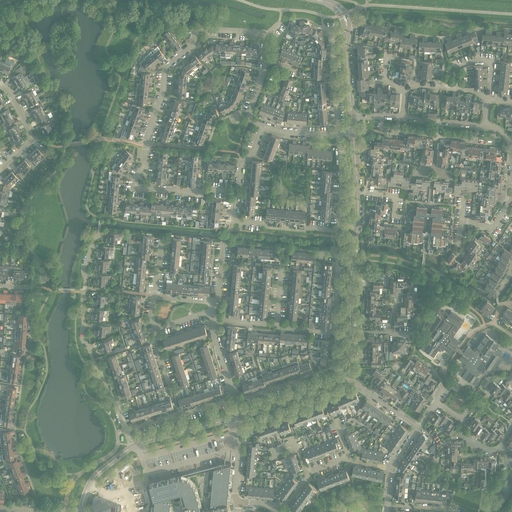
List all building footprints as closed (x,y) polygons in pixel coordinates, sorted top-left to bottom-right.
[(301,34),(301,35),(308,35),(311,29),(311,28),(307,28),(307,26),(304,26),(304,23),(302,23),(301,34)] [(365,34),(369,35),(371,24),(362,23),(359,36),(365,37),(365,34)] [(162,35),(165,39),(175,32),(173,30),(171,32),(169,29),(162,35)] [(311,29),(308,35),(313,40),(322,32),(320,31),(318,33),(316,30),(314,32),(311,29)] [(469,30),(473,42),(479,40),(475,32),(473,33),(471,29),(469,30)] [(465,36),(468,44),(473,42),(469,30),(466,31),(468,35),(465,36)] [(175,32),(165,39),(169,43),(176,37),(174,35),(176,33),(175,32)] [(313,40),(317,46),(318,46),(324,43),(323,42),(325,40),(321,36),(323,34),(322,32),(313,40)] [(459,34),(464,46),(468,44),(465,36),(463,37),(461,33),(459,34)] [(455,40),(459,48),(464,46),(459,34),(456,35),(458,39),(455,40)] [(176,37),(169,43),(172,47),(181,39),(180,38),(178,40),(176,37)] [(449,38),(454,50),(459,48),(455,40),(453,41),(451,37),(449,38)] [(445,44),(448,52),(454,50),(449,38),(446,39),(448,43),(445,44)] [(181,39),(172,47),(175,51),(182,45),(180,43),(182,41),(181,39)] [(211,46),(214,53),(221,54),(221,53),(222,42),(219,41),(219,44),(216,44),(216,46),(211,46)] [(317,46),(317,53),(329,53),(329,51),(326,51),(326,48),(324,48),(324,43),(318,46),(317,46)] [(157,46),(153,50),(154,51),(155,53),(162,62),(164,60),(162,58),(165,56),(159,49),(157,46)] [(201,49),(209,58),(214,53),(211,46),(208,49),(207,48),(204,50),(202,48),(201,49)] [(357,46),(358,56),(367,55),(366,49),(363,49),(363,46),(357,46)] [(204,62),(209,58),(201,49),(199,50),(201,53),(198,55),(204,62)] [(281,61),(283,62),(287,51),(282,49),(279,57),(282,58),(281,61)] [(153,50),(149,53),(151,56),(157,63),(159,61),(161,63),(162,62),(155,53),(154,51),(153,50)] [(287,51),(283,62),(285,63),(286,60),(289,61),(292,53),(287,51)] [(147,59),(156,70),(157,69),(154,65),(157,63),(151,56),(149,53),(145,57),(147,59)] [(192,60),(198,67),(202,64),(196,57),(194,54),(192,56),(194,58),(192,60)] [(297,54),(293,65),(295,66),(296,63),(299,64),(302,56),(297,54)] [(141,65),(140,68),(147,71),(151,68),(154,71),(156,70),(147,59),(143,63),(141,65)] [(186,61),(194,70),(198,67),(192,60),(189,62),(188,60),(186,61)] [(5,62),(1,72),(7,74),(9,68),(12,69),(14,63),(9,61),(8,64),(5,62)] [(182,72),(188,75),(194,70),(186,61),(185,63),(187,65),(184,67),(185,69),(182,72)] [(15,76),(12,78),(15,83),(24,77),(22,75),(25,73),(22,70),(20,67),(15,70),(16,72),(14,73),(15,76)] [(141,73),(140,78),(153,79),(153,77),(150,77),(150,73),(147,73),(147,71),(140,68),(138,70),(138,73),(141,73)] [(236,73),(239,74),(251,78),(251,76),(249,75),(250,72),(241,69),(239,68),(238,69),(236,73)] [(176,79),(176,81),(187,82),(188,75),(182,72),(181,76),(179,76),(179,79),(176,79)] [(401,78),(401,81),(407,82),(408,73),(399,72),(398,78),(401,78)] [(15,83),(19,88),(23,85),(24,88),(31,84),(35,81),(33,77),(29,79),(26,76),(24,77),(15,83)] [(282,79),(281,81),(292,85),(294,80),(285,77),(284,80),(282,79)] [(358,91),(359,91),(365,90),(369,90),(368,84),(366,85),(366,78),(357,79),(358,91)] [(238,79),(236,84),(247,88),(248,86),(245,85),(246,82),(238,79)] [(283,84),(282,87),(290,90),(293,91),(295,86),(292,85),(281,81),(280,83),(283,84)] [(23,95),(26,101),(35,96),(37,94),(33,87),(27,90),(29,92),(23,95)] [(234,88),(232,93),(244,97),(244,95),(242,94),(243,92),(234,88)] [(368,102),(374,102),(375,94),(365,93),(365,90),(359,91),(359,96),(362,96),(362,99),(368,99),(368,102)] [(279,94),(278,97),(287,100),(289,100),(291,96),(288,95),(277,91),(276,93),(279,94)] [(232,93),(230,100),(236,105),(237,101),(239,101),(240,98),(243,99),(244,97),(232,93)] [(391,94),(390,105),(394,105),(394,107),(399,108),(400,95),(391,94)] [(430,94),(429,104),(433,105),(433,107),(438,108),(439,95),(430,94)] [(443,101),(442,108),(447,109),(448,106),(452,107),(452,96),(443,95),(443,101)] [(34,103),(36,106),(41,103),(40,100),(38,101),(35,96),(26,101),(29,106),(34,103)] [(410,96),(409,102),(412,102),(412,105),(418,105),(419,97),(410,96)] [(172,102),(171,104),(182,108),(184,103),(175,100),(174,103),(172,102)] [(224,103),(228,111),(232,109),(237,106),(236,105),(230,100),(225,103),(224,103)] [(223,114),(228,111),(224,103),(225,103),(224,101),(222,102),(222,104),(219,105),(223,114)] [(474,102),(473,111),(479,112),(479,109),(483,109),(483,103),(480,103),(474,102)] [(31,111),(34,117),(43,112),(40,106),(43,105),(41,103),(36,106),(37,108),(31,111)] [(261,117),(262,117),(267,105),(262,103),(259,113),(262,114),(261,117)] [(130,110),(133,111),(144,115),(145,113),(142,112),(144,107),(140,106),(135,105),(132,104),(130,110)] [(173,107),(172,110),(180,113),(182,108),(171,104),(170,106),(173,107)] [(211,112),(208,114),(212,118),(219,115),(216,108),(217,108),(215,104),(213,105),(214,108),(210,109),(211,112)] [(267,105),(262,117),(264,118),(265,115),(268,116),(271,107),(267,105)] [(500,117),(506,118),(506,108),(500,107),(500,113),(497,113),(497,120),(500,120),(500,117)] [(276,108),(272,121),(273,121),(274,119),(277,120),(281,110),(276,108)] [(0,115),(2,120),(11,115),(8,110),(2,113),(1,110),(0,110),(0,115)] [(281,110),(277,120),(280,121),(279,123),(281,124),(282,121),(284,117),(285,112),(281,110)] [(43,119),(44,121),(50,118),(47,114),(45,115),(43,112),(34,117),(37,122),(43,119)] [(169,116),(168,119),(177,122),(179,118),(167,113),(167,115),(169,116)] [(203,117),(202,121),(201,122),(210,125),(212,118),(208,114),(207,114),(206,118),(203,117)] [(2,124),(4,129),(10,126),(8,123),(14,120),(11,115),(2,120),(4,123),(2,124)] [(127,120),(129,121),(141,125),(141,123),(139,122),(140,119),(131,116),(129,115),(127,120)] [(53,124),(50,118),(44,121),(46,125),(40,128),(43,133),(52,129),(50,125),(53,124)] [(164,123),(175,127),(177,122),(168,119),(167,122),(165,122),(164,123)] [(201,123),(199,127),(208,130),(210,125),(201,122),(202,121),(199,120),(199,122),(201,123)] [(166,126),(165,129),(173,132),(175,127),(164,123),(163,125),(166,126)] [(9,132),(11,136),(20,131),(17,125),(11,128),(10,126),(4,129),(6,133),(9,132)] [(126,130),(137,134),(138,132),(135,131),(136,129),(128,126),(126,130)] [(198,132),(206,135),(208,130),(199,127),(198,131),(198,132)] [(123,129),(122,134),(124,135),(133,138),(134,135),(137,136),(137,134),(131,132),(126,130),(123,129)] [(197,133),(196,137),(205,140),(206,135),(198,132),(198,131),(196,130),(196,131),(195,132),(197,133)] [(11,135),(11,136),(14,141),(13,141),(14,144),(15,144),(22,141),(20,138),(22,136),(20,131),(16,132),(11,135)] [(170,142),(172,137),(160,133),(160,135),(162,136),(161,139),(170,142)] [(267,139),(279,143),(281,138),(272,135),(271,138),(268,137),(267,139)] [(205,140),(196,137),(193,136),(192,140),(193,140),(192,142),(195,143),(195,142),(203,145),(205,140)] [(375,144),(374,149),(374,151),(379,152),(380,148),(383,148),(384,148),(385,143),(382,143),(383,138),(383,137),(380,136),(379,142),(377,142),(375,144)] [(415,136),(414,147),(419,148),(419,147),(420,147),(419,147),(419,142),(422,142),(422,139),(422,137),(418,137),(418,136),(417,136),(415,136)] [(383,148),(384,148),(384,149),(391,150),(392,144),(389,144),(390,139),(383,138),(382,143),(385,143),(384,148),(383,148)] [(392,144),(391,150),(394,150),(394,152),(398,153),(398,145),(396,144),(397,138),(395,138),(394,139),(390,139),(389,144),(392,144)] [(398,145),(398,153),(401,153),(401,151),(405,151),(405,145),(403,145),(403,140),(399,140),(399,139),(398,139),(397,138),(396,144),(398,145)] [(269,141),(268,144),(278,147),(279,143),(267,139),(267,140),(269,141)] [(420,147),(419,147),(423,147),(422,151),(423,151),(423,152),(428,152),(428,150),(429,145),(427,143),(427,139),(422,139),(422,142),(419,142),(419,147),(420,147)] [(458,140),(457,152),(458,154),(461,154),(461,151),(462,151),(462,146),(465,147),(465,142),(461,141),(460,140),(458,140)] [(443,147),(443,151),(443,154),(448,154),(448,150),(453,151),(453,145),(451,145),(446,145),(444,146),(443,147)] [(461,151),(461,154),(461,157),(466,157),(466,152),(469,152),(469,147),(465,147),(462,146),(462,151),(461,151)] [(487,154),(486,159),(491,159),(491,164),(496,164),(496,162),(496,157),(495,154),(495,148),(494,148),(494,147),(490,146),(490,149),(489,154),(487,154)] [(466,152),(466,157),(469,158),(469,160),(472,161),(472,160),(473,152),(476,153),(476,147),(474,147),(469,147),(469,152),(466,152)] [(472,160),(472,161),(476,161),(476,158),(479,159),(480,153),(482,153),(483,148),(479,148),(478,147),(476,147),(476,153),(473,152),(472,160)] [(33,152),(39,159),(41,161),(48,155),(41,148),(39,151),(37,148),(33,152)] [(266,150),(265,153),(274,156),(276,152),(264,148),(263,149),(266,150)] [(368,154),(368,155),(379,157),(380,152),(379,152),(374,151),(374,149),(370,148),(369,153),(368,154)] [(480,153),(479,159),(486,160),(486,159),(487,154),(489,154),(490,149),(483,148),(482,153),(480,153)] [(123,155),(133,162),(134,160),(132,158),(133,156),(126,151),(123,155)] [(437,156),(437,158),(447,159),(448,159),(449,154),(448,154),(443,154),(443,151),(439,151),(438,151),(438,155),(437,156)] [(32,160),(30,162),(36,168),(38,165),(37,165),(41,161),(39,159),(33,152),(29,156),(32,160)] [(261,157),(273,161),(274,156),(265,153),(264,156),(261,155),(261,157)] [(120,159),(127,164),(129,162),(131,164),(133,162),(123,155),(120,159)] [(368,158),(368,162),(367,165),(371,165),(371,163),(373,163),(373,160),(378,161),(378,163),(381,163),(381,161),(382,157),(379,157),(368,155),(368,157),(368,158)] [(420,164),(421,164),(426,165),(426,164),(431,164),(432,160),(433,159),(433,157),(422,156),(421,156),(421,161),(420,161),(420,164)] [(491,164),(490,171),(495,171),(495,169),(500,169),(501,162),(501,157),(496,157),(496,162),(496,164),(491,164)] [(115,162),(117,163),(127,170),(128,169),(126,167),(127,164),(120,159),(118,158),(115,162)] [(437,165),(438,165),(442,165),(441,167),(448,167),(448,163),(448,159),(447,159),(437,158),(436,160),(437,160),(437,165)] [(20,164),(26,171),(31,167),(33,170),(36,168),(30,162),(28,164),(25,160),(20,164)] [(373,163),(372,167),(383,168),(383,164),(381,163),(378,163),(378,161),(373,160),(373,163)] [(117,163),(112,171),(117,173),(119,171),(121,173),(123,170),(126,172),(127,170),(117,163)] [(20,171),(17,173),(22,179),(25,176),(23,174),(26,171),(20,164),(16,168),(20,171)] [(489,178),(494,178),(494,176),(499,176),(499,174),(500,169),(495,169),(495,171),(490,171),(489,178)] [(111,181),(122,182),(124,182),(125,180),(120,180),(120,176),(117,176),(117,173),(112,171),(112,172),(111,181)] [(8,176),(14,182),(16,185),(20,181),(22,179),(17,173),(15,175),(12,172),(8,176)] [(381,177),(382,174),(382,173),(377,172),(377,175),(372,174),(370,174),(370,177),(376,178),(376,180),(378,182),(379,182),(378,187),(386,188),(387,183),(386,183),(386,178),(381,177)] [(391,176),(391,181),(398,182),(399,172),(394,172),(394,177),(391,176)] [(399,172),(398,182),(402,183),(402,187),(409,188),(410,178),(403,177),(404,173),(399,172)] [(494,178),(493,183),(498,183),(499,181),(504,181),(505,179),(504,179),(504,174),(499,174),(499,176),(494,176),(494,178)] [(7,183),(3,187),(10,190),(12,188),(10,186),(14,182),(8,176),(4,180),(7,183)] [(423,179),(422,189),(427,190),(427,185),(430,185),(430,180),(426,180),(425,179),(423,179)] [(471,180),(470,190),(475,190),(477,190),(478,181),(471,180)] [(442,181),(440,191),(445,192),(444,197),(449,197),(450,192),(452,193),(452,188),(448,187),(448,182),(444,182),(443,181),(442,181)] [(493,183),(493,187),(493,189),(498,190),(498,188),(503,188),(503,184),(504,183),(504,181),(499,181),(498,183),(493,183)] [(454,193),(457,193),(461,194),(462,189),(462,184),(455,183),(454,193)] [(488,186),(487,193),(492,194),(492,196),(498,197),(498,195),(497,194),(498,190),(493,189),(493,187),(488,186)] [(0,191),(0,197),(5,198),(5,196),(8,196),(10,190),(3,187),(2,192),(0,191)] [(492,201),(491,203),(496,204),(497,199),(498,199),(498,197),(492,196),(492,194),(487,193),(485,193),(485,197),(487,198),(487,200),(492,201)] [(482,197),(481,204),(486,205),(486,207),(491,208),(491,203),(492,201),(487,200),(487,198),(485,197),(482,197)] [(376,205),(375,209),(376,209),(376,212),(380,213),(385,213),(386,208),(387,208),(387,205),(381,204),(381,205),(376,205)] [(481,204),(481,211),(486,212),(485,214),(489,214),(490,215),(491,208),(486,207),(486,205),(481,204)] [(424,206),(422,206),(420,205),(419,206),(417,206),(417,209),(415,209),(414,210),(409,209),(409,212),(426,214),(427,207),(425,207),(424,206)] [(431,214),(449,216),(449,214),(443,213),(444,212),(442,212),(442,209),(440,209),(440,208),(437,207),(435,207),(434,208),(432,208),(431,214)] [(369,214),(369,216),(380,217),(380,213),(376,212),(376,209),(375,209),(371,209),(370,213),(369,214)] [(481,211),(480,216),(476,215),(475,217),(475,220),(483,221),(485,219),(488,220),(488,219),(489,214),(485,214),(486,212),(481,211)] [(412,218),(414,218),(412,228),(411,228),(411,229),(405,228),(405,231),(422,233),(423,226),(424,216),(407,214),(406,216),(412,217),(412,218)] [(450,221),(450,218),(433,216),(432,225),(432,227),(431,234),(449,236),(449,233),(443,233),(444,232),(442,231),(443,221),(445,221),(445,220),(450,221)] [(207,228),(212,228),(211,229),(221,230),(222,225),(219,225),(219,221),(208,220),(207,228)] [(376,236),(381,236),(382,231),(383,231),(384,227),(381,226),(379,225),(379,221),(375,221),(374,223),(369,223),(368,223),(368,226),(374,227),(373,229),(373,230),(374,231),(375,231),(376,231),(376,236)] [(382,231),(381,236),(381,237),(385,238),(389,238),(391,226),(389,226),(388,227),(384,227),(383,231),(382,231)] [(391,226),(389,238),(394,239),(397,239),(398,233),(397,233),(398,228),(393,228),(393,227),(391,226)] [(122,237),(122,234),(111,233),(111,238),(107,238),(106,243),(117,244),(118,240),(120,240),(120,237),(122,237)] [(402,246),(403,247),(404,247),(405,242),(409,242),(409,243),(418,244),(418,243),(422,244),(421,249),(423,249),(424,248),(424,244),(424,243),(422,243),(422,242),(423,242),(424,235),(405,233),(404,240),(405,240),(405,241),(404,241),(403,241),(402,241),(402,246)] [(477,242),(481,244),(484,241),(488,244),(491,239),(484,234),(483,236),(481,235),(478,239),(479,239),(477,242)] [(428,242),(429,242),(433,243),(433,245),(442,246),(442,244),(448,244),(448,237),(429,235),(428,242)] [(470,242),(481,250),(484,246),(481,244),(477,242),(479,239),(478,239),(474,236),(470,242)] [(470,242),(466,249),(470,251),(472,249),(479,254),(481,250),(470,242)] [(114,251),(114,247),(103,246),(102,252),(98,251),(98,256),(109,257),(109,253),(111,254),(112,251),(114,251)] [(504,252),(502,255),(508,260),(510,257),(511,258),(511,256),(511,254),(502,247),(500,250),(504,252)] [(472,257),(477,261),(480,257),(478,256),(479,254),(472,249),(470,251),(468,255),(472,257)] [(448,261),(455,266),(458,262),(455,260),(455,258),(456,255),(452,252),(447,260),(448,261)] [(499,261),(505,266),(505,265),(508,263),(509,263),(510,261),(508,260),(502,255),(500,253),(498,256),(501,258),(499,261)] [(458,262),(455,266),(453,268),(457,271),(458,271),(459,269),(461,271),(461,270),(462,271),(463,271),(464,270),(465,268),(466,268),(467,268),(468,268),(469,267),(472,269),(473,267),(472,266),(473,264),(474,265),(477,261),(472,257),(468,255),(464,261),(462,263),(460,263),(458,262)] [(498,264),(496,266),(496,267),(504,272),(508,267),(505,265),(505,266),(499,261),(496,258),(494,261),(498,264)] [(109,268),(110,261),(100,260),(100,266),(96,265),(95,270),(106,271),(107,268),(109,268)] [(496,270),(494,272),(501,278),(505,273),(504,272),(496,267),(496,266),(493,264),(491,267),(496,270)] [(11,267),(2,266),(2,279),(7,279),(7,274),(10,274),(11,267)] [(11,267),(10,274),(13,274),(13,279),(19,279),(19,270),(14,270),(14,267),(11,267)] [(19,270),(19,279),(24,279),(25,275),(28,275),(28,268),(25,267),(24,270),(19,270)] [(492,275),(489,278),(497,283),(501,278),(494,272),(489,269),(488,272),(492,275)] [(94,285),(104,286),(104,289),(106,289),(106,286),(105,286),(106,282),(108,282),(108,279),(110,279),(110,276),(99,275),(99,280),(94,280),(94,285)] [(494,289),(495,289),(498,284),(497,283),(489,278),(486,275),(486,276),(485,277),(486,278),(485,281),(480,278),(487,283),(494,289)] [(489,293),(487,296),(490,298),(494,292),(496,293),(497,291),(495,289),(494,289),(487,283),(480,278),(480,279),(478,277),(476,279),(479,280),(478,281),(486,286),(484,289),(489,293)] [(373,283),(373,288),(380,288),(383,288),(383,281),(377,281),(377,279),(374,279),(374,278),(367,278),(367,283),(373,283)] [(404,281),(404,287),(408,287),(408,292),(414,292),(414,291),(417,292),(417,287),(414,287),(415,281),(404,281)] [(109,296),(98,295),(98,301),(93,300),(93,305),(104,306),(104,302),(107,302),(107,299),(109,300),(109,296)] [(482,309),(480,311),(482,313),(481,313),(485,316),(485,315),(487,317),(489,314),(489,315),(495,307),(487,301),(481,308),(482,309)] [(424,351),(426,352),(427,354),(428,353),(434,357),(438,350),(441,350),(444,349),(451,354),(454,349),(456,350),(459,346),(457,345),(460,341),(453,337),(464,320),(451,311),(449,314),(447,312),(447,313),(445,312),(440,313),(440,312),(442,309),(434,304),(428,311),(430,313),(432,311),(434,313),(434,314),(435,314),(426,327),(425,327),(435,334),(434,336),(427,331),(421,340),(422,340),(425,342),(421,348),(420,350),(423,352),(424,351)] [(376,313),(376,308),(367,308),(367,313),(369,313),(369,319),(376,319),(376,325),(380,326),(380,313),(376,313)] [(509,318),(507,321),(511,324),(511,323),(511,311),(507,308),(503,314),(509,318)] [(108,314),(108,311),(97,310),(97,315),(92,314),(92,319),(95,320),(103,320),(103,317),(106,317),(106,314),(108,314)] [(128,321),(130,328),(133,327),(141,325),(139,320),(134,321),(133,319),(128,321)] [(132,334),(132,333),(143,330),(141,325),(133,327),(130,328),(132,334)] [(170,335),(165,336),(166,339),(160,340),(161,344),(164,343),(166,347),(171,346),(171,347),(182,344),(181,342),(187,341),(191,339),(192,340),(203,337),(202,336),(207,334),(206,329),(208,328),(207,325),(202,327),(201,325),(196,327),(197,329),(192,330),(191,328),(186,330),(186,332),(181,334),(181,331),(175,333),(176,335),(174,336),(171,337),(170,335)] [(110,330),(111,327),(100,326),(99,331),(95,330),(94,335),(105,337),(106,333),(108,333),(108,330),(110,330)] [(134,338),(136,338),(144,335),(143,330),(132,333),(134,338)] [(467,370),(462,376),(462,377),(475,386),(480,378),(477,376),(483,367),(493,373),(502,360),(499,358),(502,353),(501,350),(497,347),(499,344),(486,334),(474,351),(472,349),(468,346),(465,350),(463,349),(460,353),(463,354),(459,359),(466,364),(467,370)] [(136,338),(138,345),(144,343),(144,341),(146,341),(144,335),(136,338)] [(112,343),(114,343),(112,339),(102,343),(103,348),(99,349),(101,354),(110,351),(112,351),(110,347),(113,346),(112,343)] [(406,353),(406,340),(397,340),(392,345),(392,353),(406,353)] [(142,347),(144,352),(152,350),(150,344),(142,347)] [(108,358),(110,363),(118,361),(116,355),(108,358)] [(328,363),(328,358),(320,357),(319,362),(318,362),(317,365),(324,366),(325,363),(328,363)] [(410,372),(412,369),(411,369),(415,364),(415,363),(410,360),(404,368),(410,372)] [(412,369),(410,372),(413,374),(415,371),(417,373),(423,365),(417,361),(415,363),(415,364),(411,369),(412,369)] [(298,364),(293,365),(296,373),(301,372),(301,374),(302,374),(299,366),(298,364)] [(111,368),(113,374),(121,371),(124,370),(122,365),(120,366),(111,368)] [(286,377),(291,375),(288,367),(287,365),(282,366),(283,369),(286,377)] [(423,365),(417,373),(423,377),(427,372),(429,369),(423,365)] [(372,371),(369,374),(371,375),(374,377),(373,378),(376,380),(374,382),(377,384),(379,381),(383,376),(384,374),(385,372),(387,369),(388,368),(385,368),(384,370),(383,371),(382,370),(381,372),(376,369),(374,372),(372,371)] [(115,379),(117,378),(123,376),(125,375),(126,375),(124,370),(121,371),(113,374),(115,379)] [(152,378),(160,375),(159,370),(151,373),(148,373),(150,379),(152,378)] [(262,376),(263,378),(265,384),(270,382),(268,374),(267,371),(261,373),(263,376),(262,376)] [(421,380),(427,383),(427,384),(431,378),(430,378),(432,375),(427,372),(423,377),(421,380)] [(119,383),(127,380),(125,375),(123,376),(117,378),(119,383)] [(377,386),(375,389),(379,392),(380,390),(382,388),(386,382),(388,380),(383,376),(379,381),(377,384),(380,386),(379,388),(377,386)] [(437,383),(431,378),(427,384),(427,383),(425,386),(431,390),(433,388),(437,383)] [(248,383),(250,391),(256,389),(253,382),(252,379),(247,381),(248,383)] [(383,394),(385,396),(392,386),(386,382),(382,388),(380,390),(384,393),(383,394)] [(495,395),(497,393),(497,392),(500,387),(493,382),(489,388),(490,388),(489,391),(495,395)] [(245,393),(250,391),(248,383),(242,385),(245,393)] [(497,392),(497,393),(502,396),(507,388),(502,384),(500,387),(497,392)] [(392,386),(385,396),(387,398),(389,396),(392,399),(392,398),(398,390),(392,386)] [(419,394),(421,391),(414,387),(412,389),(417,393),(413,399),(415,401),(411,406),(419,412),(425,403),(426,404),(428,401),(419,394)] [(511,391),(507,388),(502,396),(504,398),(502,400),(505,401),(505,402),(507,399),(511,394),(511,392),(511,391)] [(392,398),(392,399),(396,401),(397,398),(403,402),(409,393),(403,389),(401,392),(398,390),(392,398)] [(122,393),(124,399),(134,395),(133,390),(130,391),(122,393)] [(205,392),(207,400),(213,398),(210,390),(205,392)] [(351,395),(355,404),(357,403),(360,402),(359,399),(356,393),(351,395)] [(347,397),(350,406),(353,405),(355,404),(351,395),(347,397)] [(165,399),(168,409),(173,408),(170,397),(165,399)] [(184,399),(187,406),(193,404),(190,397),(184,399)] [(342,399),(345,408),(347,407),(350,406),(347,397),(342,399)] [(160,403),(163,411),(168,409),(165,399),(159,401),(160,403)] [(181,408),(187,406),(184,399),(178,401),(181,408)] [(337,402),(341,410),(344,409),(343,408),(345,408),(342,399),(337,401),(337,402)] [(361,409),(365,411),(371,403),(367,401),(361,409)] [(332,403),(337,413),(341,411),(341,410),(337,402),(334,404),(334,402),(332,403)] [(328,406),(332,415),(337,413),(332,403),(328,405),(328,406)] [(371,403),(365,411),(368,413),(370,414),(375,406),(371,403)] [(145,408),(148,416),(153,414),(150,407),(151,406),(150,404),(144,406),(145,408)] [(375,406),(370,414),(372,415),(371,416),(374,417),(379,409),(375,406)] [(316,410),(320,418),(325,416),(325,417),(328,416),(326,410),(324,411),(322,407),(316,410)] [(137,419),(135,412),(134,409),(128,411),(132,421),(137,419)] [(379,409),(374,417),(376,419),(377,419),(378,420),(384,412),(379,409)] [(312,411),(315,420),(320,418),(316,410),(312,411)] [(307,413),(310,422),(315,420),(312,411),(307,413)] [(384,412),(378,420),(380,421),(382,423),(388,415),(384,412)] [(302,415),(306,424),(308,423),(310,422),(307,413),(302,415)] [(436,413),(430,421),(436,425),(437,422),(447,429),(445,432),(451,436),(457,427),(452,424),(453,421),(442,413),(440,416),(436,413)] [(388,415),(382,423),(387,426),(392,418),(388,415)] [(295,422),(292,423),(294,429),(297,428),(297,427),(301,426),(298,417),(293,419),(295,422)] [(469,425),(475,430),(479,425),(480,425),(481,422),(475,418),(473,421),(472,420),(469,425)] [(283,423),(286,433),(291,431),(288,421),(283,423)] [(397,430),(405,435),(408,431),(400,425),(397,430)] [(473,433),(479,436),(484,428),(480,425),(479,425),(475,430),(473,433)] [(479,436),(484,440),(486,437),(490,432),(484,428),(479,436)] [(486,437),(491,441),(493,438),(497,433),(498,430),(496,428),(494,431),(491,429),(490,432),(486,437)] [(0,432),(2,433),(3,438),(11,437),(10,434),(14,433),(14,431),(6,432),(5,429),(0,429),(0,432)] [(395,434),(403,439),(405,437),(404,436),(405,435),(397,430),(395,434)] [(497,433),(493,438),(498,442),(504,434),(498,430),(497,433)] [(345,437),(347,441),(356,437),(354,432),(345,436),(346,437),(345,437)] [(392,438),(399,443),(400,442),(401,442),(403,439),(395,434),(392,438)] [(419,438),(428,444),(431,440),(423,434),(422,436),(422,435),(419,438)] [(356,437),(347,441),(348,444),(349,444),(349,445),(358,441),(356,437)] [(329,441),(333,451),(338,449),(336,445),(339,444),(337,438),(334,439),(334,440),(329,441)] [(389,442),(397,448),(399,445),(398,445),(399,443),(392,438),(389,442)] [(418,441),(417,443),(425,448),(428,444),(419,438),(418,441)] [(324,443),(329,453),(332,452),(331,451),(333,451),(329,441),(324,443)] [(355,448),(357,453),(361,448),(361,446),(360,446),(358,441),(349,445),(351,450),(355,448)] [(386,447),(394,452),(395,450),(395,451),(397,448),(389,442),(386,447)] [(249,445),(248,451),(258,451),(258,446),(259,446),(259,443),(253,443),(252,445),(249,445)] [(320,445),(323,454),(325,454),(329,453),(324,443),(320,445)] [(414,447),(422,452),(425,448),(417,443),(414,447)] [(315,447),(319,456),(322,455),(323,454),(320,445),(315,447)] [(310,449),(314,458),(315,457),(316,458),(319,456),(315,447),(310,449)] [(411,452),(419,457),(422,452),(414,447),(411,452)] [(361,458),(367,459),(368,450),(363,449),(364,448),(361,448),(357,453),(362,454),(361,458)] [(309,460),(314,458),(310,449),(305,451),(305,450),(303,451),(305,457),(308,456),(309,460)] [(408,456),(416,461),(419,457),(411,452),(408,456)] [(6,461),(6,460),(14,459),(13,455),(17,454),(17,453),(2,455),(3,461),(6,461)] [(286,458),(287,463),(297,460),(296,456),(295,457),(295,455),(286,458)] [(405,460),(414,465),(416,461),(408,456),(405,460)] [(450,470),(461,470),(461,463),(457,463),(457,459),(451,459),(448,459),(447,463),(450,463),(450,470)] [(8,463),(10,468),(22,464),(21,462),(18,463),(16,460),(8,463)] [(403,464),(411,469),(414,465),(405,460),(403,464)] [(487,467),(487,470),(494,470),(495,467),(498,467),(498,463),(496,463),(496,461),(488,460),(487,467)] [(155,483),(150,484),(150,487),(151,490),(152,490),(154,499),(153,511),(229,511),(228,509),(229,509),(227,502),(231,463),(230,463),(230,466),(225,465),(225,464),(214,467),(214,468),(155,483)] [(10,468),(12,473),(20,470),(19,467),(22,466),(22,464),(10,468)] [(403,470),(401,473),(407,475),(407,476),(408,474),(408,473),(411,469),(403,464),(400,468),(403,470)] [(289,468),(291,475),(298,476),(296,471),(300,470),(298,465),(289,468)] [(352,475),(382,482),(384,471),(377,470),(376,471),(371,470),(371,468),(364,467),(364,468),(361,468),(361,466),(354,465),(352,475)] [(12,479),(25,474),(25,472),(21,473),(20,470),(12,473),(10,474),(12,479)] [(317,481),(321,491),(350,479),(346,470),(339,472),(339,473),(334,475),(334,474),(327,477),(327,478),(325,479),(324,478),(317,481)] [(397,477),(396,482),(406,483),(406,478),(407,478),(407,476),(407,475),(401,473),(400,477),(397,477)] [(25,474),(12,479),(14,484),(24,480),(23,477),(26,476),(25,474)] [(291,475),(287,481),(295,487),(298,483),(295,480),(298,476),(291,475)] [(14,484),(16,489),(29,484),(29,482),(25,483),(24,480),(14,484)] [(284,485),(292,490),(295,487),(287,481),(284,485)] [(294,501),(292,503),(290,507),(296,511),(299,511),(317,489),(308,482),(304,488),(305,489),(301,494),(300,493),(296,499),(297,500),(295,502),(294,501)] [(29,484),(16,489),(15,489),(17,494),(20,493),(20,494),(28,491),(27,487),(30,486),(29,484)] [(280,489),(289,495),(291,492),(292,490),(284,485),(280,489)] [(287,498),(289,495),(280,489),(277,493),(285,499),(286,498),(287,498)] [(398,501),(404,501),(405,501),(405,498),(404,498),(405,493),(395,492),(395,497),(399,498),(398,501)] [(442,492),(441,502),(446,502),(446,498),(449,499),(450,493),(447,492),(447,493),(442,492)]
